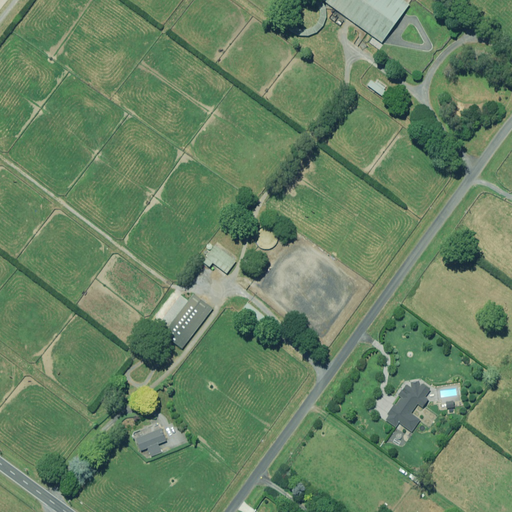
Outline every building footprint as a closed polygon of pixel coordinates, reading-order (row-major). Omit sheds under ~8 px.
[(411,4),(404,0),(324,0),(337,9),(331,18),(342,26),(348,17),(384,42),(411,4)] [(391,90),(375,78),(370,86),(385,97),(391,90)] [(279,231),(277,230),(276,229),(274,228),(272,227),(270,226),(268,226),(266,227),(264,227),(263,228),(261,230),(260,231),(259,233),(258,235),(258,237),(258,239),(258,241),(259,243),(260,245),(261,246),(263,247),(264,248),(266,249),(268,250),(270,250),(272,249),(274,249),(276,248),(277,246),(279,245),(280,243),(280,241),(281,239),(281,237),(280,235),(280,233),(279,231)] [(216,245),(211,242),(207,248),(211,251),(216,245)] [(238,262),(217,246),(210,255),(211,256),(206,263),(212,267),(215,263),(229,274),(238,262)] [(215,309),(195,294),(190,301),(183,296),(158,329),(184,349),(215,309)] [(272,320),(250,302),(242,312),(264,330),(272,320)] [(433,389),(420,381),(415,388),(409,384),(401,397),(403,398),(399,404),(398,403),(387,421),(398,428),(401,424),(414,432),(422,419),(413,414),(419,405),(425,409),(431,400),(427,398),(433,389)] [(457,401),(448,402),(449,411),(458,410),(457,401)] [(168,441),(161,423),(135,433),(142,452),(150,449),(153,457),(163,453),(160,444),(168,441)]
